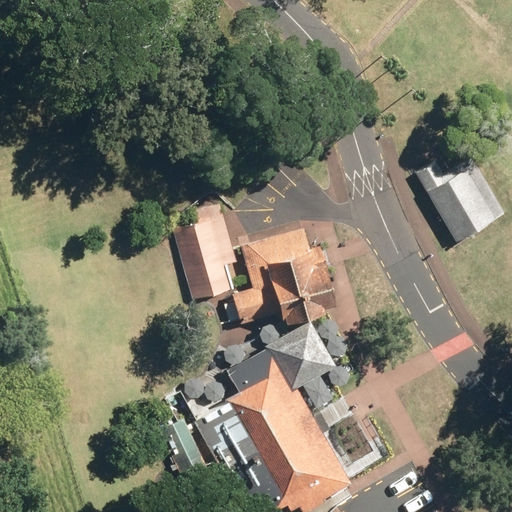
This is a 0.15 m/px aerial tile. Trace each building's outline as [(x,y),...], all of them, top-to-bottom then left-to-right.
[(457,141),(415,168),(461,240),(503,213),(457,141)] [(196,220),(171,227),(189,297),(228,287),(222,262),(232,259),(217,201),(193,208),(196,220)] [(300,228),(239,242),(249,285),(230,289),(238,322),(280,312),(282,321),(318,312),(317,306),(329,303),(315,245),(305,247),(300,228)] [(298,511),(307,511),(350,488),(290,385),(331,362),(306,319),(212,373),(227,398),(189,420),(242,511),(268,511),(291,499),(298,511)] [(205,465),(178,416),(158,426),(185,476),(205,465)]
